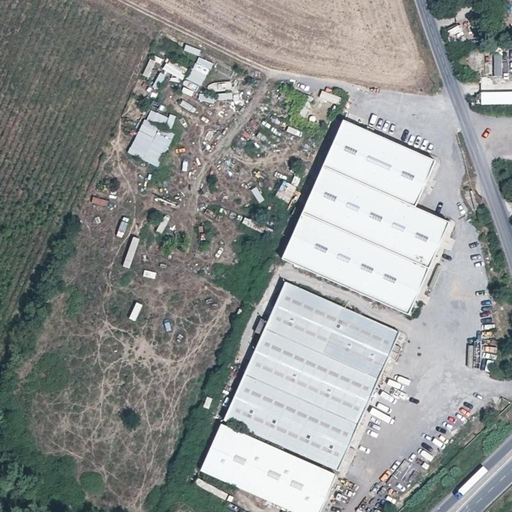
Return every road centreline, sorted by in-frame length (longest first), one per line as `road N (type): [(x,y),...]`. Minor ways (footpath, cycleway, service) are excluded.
road 1 (unclassified): [(456,96),(272,74)]
road 2 (track): [(124,0),(272,74)]
road 3 (tertiary): [(511,249),(456,96)]
road 4 (unknown): [(459,366),(482,245)]
